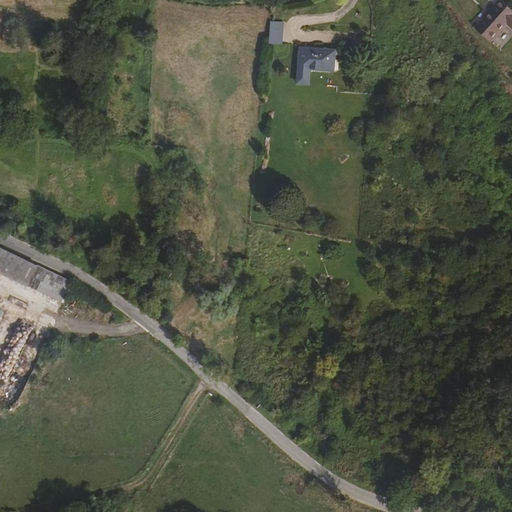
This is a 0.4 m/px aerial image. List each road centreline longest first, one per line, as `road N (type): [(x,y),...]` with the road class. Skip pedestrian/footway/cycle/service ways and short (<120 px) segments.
road 1 (residential): [(404,511),(358,499),(301,459),(133,310),(0,235)]
road 2 (track): [(210,376),(144,478),(43,511)]
